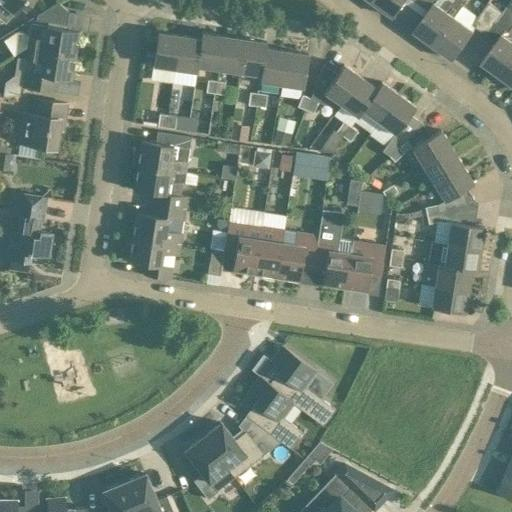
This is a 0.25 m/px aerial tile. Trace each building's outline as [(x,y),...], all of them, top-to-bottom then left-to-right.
[(25,7),(29,3),(31,0),(0,0),(14,13),(21,4),(25,7)] [(394,16),(404,2),(405,0),(375,0),(372,4),(380,10),(382,7),(394,16)] [(454,16),(465,0),(435,0),(414,30),(426,39),(424,41),(432,47),(454,16)] [(441,50),(454,59),(474,30),(472,29),(474,26),(487,35),(496,22),(503,12),(489,2),(478,17),(462,6),(466,0),(465,0),(454,16),(432,47),(440,53),(441,50)] [(511,0),(503,12),(496,22),(509,31),(511,27),(511,0)] [(29,29),(28,36),(27,47),(75,55),(79,30),(64,28),(64,24),(66,24),(68,11),(57,1),(36,14),(35,25),(29,29)] [(157,31),(153,65),(174,68),(179,34),(157,31)] [(179,34),(174,68),(196,71),(201,31),(200,37),(179,34)] [(201,31),(196,71),(197,65),(218,68),(223,35),(201,31)] [(511,39),(502,33),(481,61),(493,70),(492,73),(499,78),(511,60),(511,39)] [(240,71),(245,38),(223,35),(218,68),(240,71)] [(260,74),(259,80),(260,80),(265,47),(266,41),(245,38),(240,71),(260,74)] [(27,47),(26,48),(24,58),(17,57),(15,75),(4,81),(2,97),(20,96),(21,86),(54,91),(56,77),(71,79),(75,55),(27,47)] [(282,84),(287,50),(265,47),(260,80),(282,84)] [(287,50),(282,84),(303,87),(308,53),(287,50)] [(509,81),(511,83),(511,60),(499,78),(507,84),(509,81)] [(323,64),(310,97),(305,110),(313,113),(317,102),(324,105),(330,96),(350,68),(343,64),(336,73),(323,64)] [(350,68),(330,96),(358,116),(363,109),(361,108),(377,87),(362,77),(350,68)] [(214,94),(216,81),(208,80),(206,92),(214,94)] [(216,81),(214,94),(222,95),(224,83),(216,81)] [(363,109),(378,121),(398,93),(381,81),(377,87),(361,108),(363,109)] [(258,94),(257,94),(249,92),(248,105),(257,106),(258,94)] [(394,132),(382,149),(387,155),(397,146),(422,122),(410,113),(415,105),(398,93),(378,121),(394,132)] [(258,94),(257,106),(265,107),(267,95),(258,94)] [(297,107),(305,110),(310,97),(302,94),(297,107)] [(19,142),(36,145),(56,148),(61,118),(65,119),(67,102),(36,98),(33,113),(24,111),(19,142)] [(166,128),(168,115),(159,114),(157,126),(166,128)] [(168,114),(168,115),(166,128),(187,131),(189,117),(168,114)] [(189,117),(187,131),(195,132),(197,119),(189,117)] [(343,121),(336,132),(342,137),(350,126),(343,121)] [(248,127),(233,125),(230,138),(246,140),(248,127)] [(350,126),(342,137),(349,142),(357,132),(350,126)] [(292,133),(276,128),(273,140),(288,144),(292,133)] [(411,147),(422,165),(451,147),(440,129),(411,147)] [(137,164),(185,171),(191,136),(157,130),(155,142),(141,139),(137,164)] [(238,153),(239,145),(218,141),(217,150),(238,153)] [(397,146),(387,155),(394,163),(404,154),(397,146)] [(462,165),(451,147),(422,165),(433,182),(462,165)] [(253,162),(257,166),(268,168),(270,152),(255,150),(253,162)] [(0,151),(0,169),(11,171),(14,153),(0,151)] [(328,177),(330,153),(295,151),(293,175),(328,177)] [(292,155),(282,153),(279,169),(289,170),(292,155)] [(154,192),(152,203),(186,208),(188,196),(180,195),(182,183),(183,183),(185,171),(137,164),(133,189),(154,192)] [(473,182),(462,165),(433,182),(444,200),(473,182)] [(348,187),(359,188),(360,179),(350,178),(348,187)] [(398,191),(393,184),(382,190),(387,198),(398,191)] [(370,191),(360,190),(357,210),(367,211),(370,191)] [(5,230),(4,237),(1,256),(10,258),(9,267),(27,270),(29,258),(41,260),(42,254),(47,255),(51,232),(37,230),(43,196),(18,192),(14,215),(24,216),(21,233),(5,230)] [(184,221),(186,208),(152,203),(150,214),(136,211),(132,236),(180,243),(182,232),(184,221)] [(426,215),(439,212),(437,205),(425,207),(426,215)] [(234,206),(232,216),(284,227),(286,216),(234,206)] [(322,209),(318,235),(313,266),(324,268),(322,283),(335,285),(335,287),(344,289),(350,252),(352,240),(340,238),(343,212),(322,209)] [(441,221),(439,212),(426,215),(428,224),(441,221)] [(216,224),(221,229),(226,230),(228,221),(228,219),(217,217),(216,224)] [(262,226),(249,224),(228,221),(223,250),(235,252),(232,269),(245,271),(245,273),(254,275),(262,226)] [(450,221),(447,243),(480,248),(484,226),(450,221)] [(284,230),(274,228),(262,226),(254,275),(264,276),(264,274),(276,276),(282,242),(284,230)] [(318,235),(284,230),(282,242),(276,276),(276,278),(285,280),(286,278),(299,280),(301,265),(313,266),(318,235)] [(146,263),(145,274),(170,278),(172,267),(160,265),(162,252),(174,254),(178,255),(180,243),(132,236),(128,260),(146,263)] [(367,290),(370,274),(381,275),(385,245),(352,240),(350,252),(344,289),(354,290),(354,288),(367,290)] [(477,270),(480,248),(447,243),(443,265),(471,269),(477,270)] [(219,276),(223,251),(211,249),(207,274),(219,276)] [(402,258),(404,250),(391,249),(390,256),(402,258)] [(401,267),(402,258),(390,256),(388,265),(401,267)] [(468,290),(471,269),(443,265),(423,261),(420,283),(434,284),(468,290)] [(387,277),(384,299),(396,300),(400,279),(387,277)] [(434,284),(431,306),(465,312),(468,290),(434,284)] [(280,367),(269,382),(293,400),(292,402),(322,424),(335,408),(305,385),(316,370),(282,345),(271,360),(280,367)] [(282,416),(292,402),(293,400),(269,382),(260,375),(248,390),(257,397),(245,414),(289,447),(302,431),(282,416)] [(103,409),(68,418),(71,429),(106,420),(103,409)] [(220,422),(203,435),(234,476),(264,453),(245,430),(234,439),(220,422)] [(217,490),(234,476),(203,435),(185,449),(202,472),(192,479),(207,498),(217,491),(217,490)] [(292,483),(308,465),(309,466),(315,459),(319,463),(333,448),(319,441),(287,478),(292,483)] [(511,493),(511,460),(500,489),(511,493)] [(356,511),(347,503),(358,492),(373,507),(374,507),(392,489),(391,489),(344,463),(336,472),(350,485),(339,496),(339,495),(322,511),(356,511)] [(124,481),(136,511),(153,511),(160,509),(145,473),(124,481)] [(136,511),(124,481),(103,490),(112,511),(136,511)] [(65,496),(46,498),(47,511),(87,511),(87,507),(66,508),(65,496)] [(17,500),(0,499),(0,511),(37,511),(38,511),(17,511),(17,500)]
